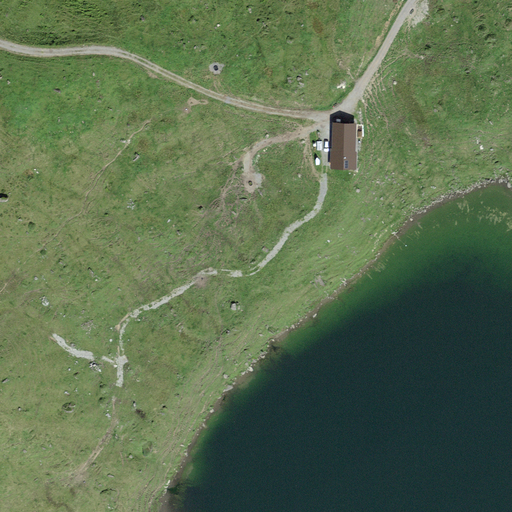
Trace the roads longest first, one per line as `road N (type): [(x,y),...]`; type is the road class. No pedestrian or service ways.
road 1 (track): [(412,0),(356,95),(330,115),(248,106),(193,87)]
road 2 (track): [(193,87),(122,53),(0,43)]
